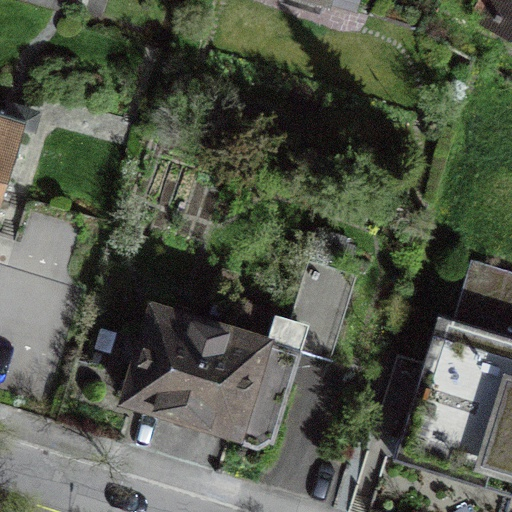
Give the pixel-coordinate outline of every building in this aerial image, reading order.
[(511,0),(493,0),(481,21),(511,38),(511,0)] [(0,190),(4,192),(24,129),(22,128),(25,121),(0,113),(0,190)] [(511,271),(471,259),(450,324),(511,343),(511,271)] [(274,441),(301,350),(154,304),(127,396),(237,430),(244,442),(259,446),(270,440),(274,441)] [(416,437),(511,466),(511,343),(450,324),(416,437)]
